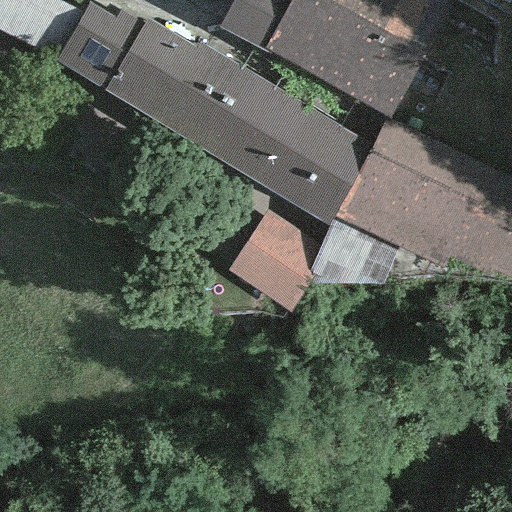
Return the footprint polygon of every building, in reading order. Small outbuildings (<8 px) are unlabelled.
[(0,0),(0,32),(53,60),(82,12),(55,0),(0,0)] [(266,55),(269,51),(264,48),(290,0),(233,0),(218,28),(266,55)] [(290,0),(264,48),(269,51),(389,120),(456,0),(290,0)] [(114,19),(87,3),(82,12),(53,60),(326,227),(332,217),(369,145),(198,43),(194,50),(146,21),(144,24),(120,10),(114,19)] [(511,181),(381,120),(369,145),(332,217),(398,247),(445,269),(453,253),(511,280),(511,181)] [(318,247),(265,211),(225,270),(289,313),(302,283),(318,247)] [(398,247),(332,217),(326,227),(318,247),(302,283),(381,285),(398,247)]
